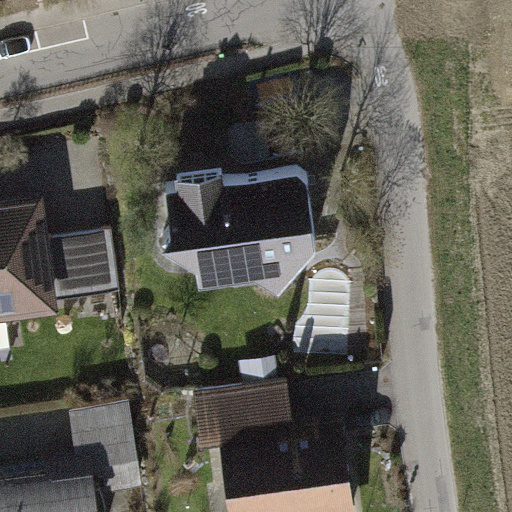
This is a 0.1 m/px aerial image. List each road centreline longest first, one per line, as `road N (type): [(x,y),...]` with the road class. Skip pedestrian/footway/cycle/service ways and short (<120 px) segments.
road 1 (residential): [(450,511),(396,98),(348,0)]
road 2 (residential): [(0,74),(218,23),(265,0)]
